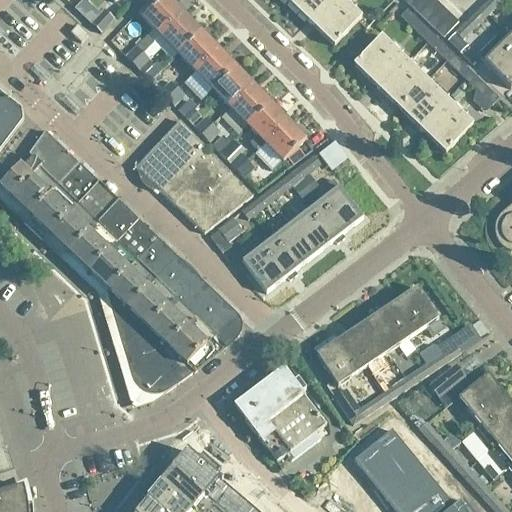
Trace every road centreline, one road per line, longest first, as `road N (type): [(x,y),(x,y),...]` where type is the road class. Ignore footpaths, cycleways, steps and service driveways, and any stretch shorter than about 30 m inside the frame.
road 1 (residential): [(277,335),(0,75)]
road 2 (residential): [(225,0),(314,85),(425,220)]
road 3 (residential): [(56,452),(163,421),(277,335)]
road 4 (residential): [(277,335),(425,220)]
road 5 (unclassified): [(56,452),(23,338),(0,316)]
road 6 (residential): [(511,326),(425,220)]
